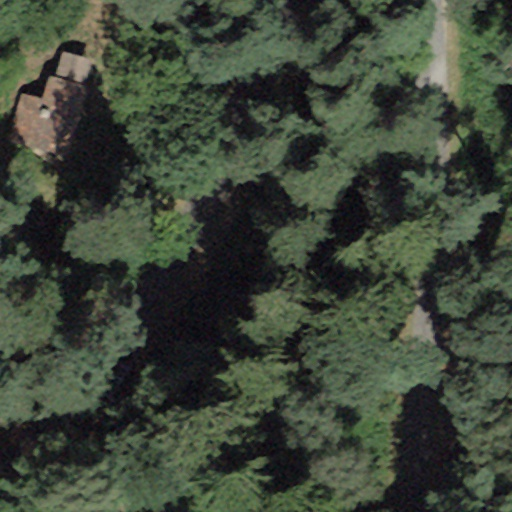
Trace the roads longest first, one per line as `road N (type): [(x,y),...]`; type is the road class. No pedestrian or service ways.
road 1 (unclassified): [(295,0),(230,149),(156,286),(0,487)]
road 2 (unclassified): [(409,511),(434,209),(426,0)]
